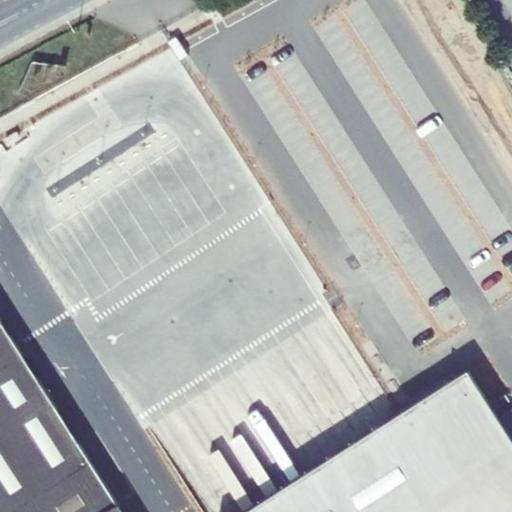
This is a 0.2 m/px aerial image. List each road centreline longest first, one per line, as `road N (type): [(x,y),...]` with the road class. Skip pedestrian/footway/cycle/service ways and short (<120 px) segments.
road 1 (unknown): [(118,0),(250,197),(302,304),(307,338),(283,375)]
road 2 (unknown): [(0,248),(162,511)]
